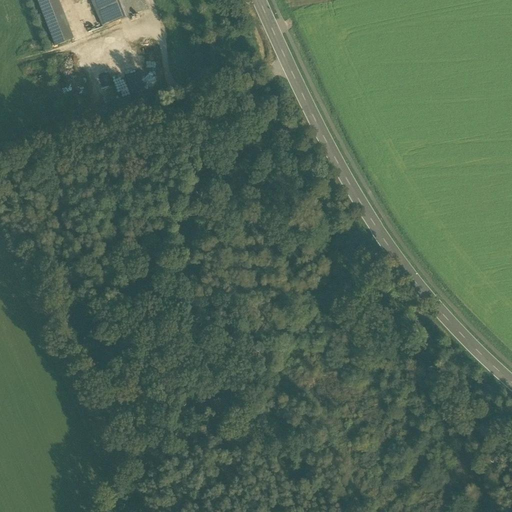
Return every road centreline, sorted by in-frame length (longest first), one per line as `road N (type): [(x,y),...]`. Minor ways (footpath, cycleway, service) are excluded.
road 1 (track): [(289,67),(226,106),(211,127),(105,511)]
road 2 (tertiary): [(511,382),(390,249),(344,178),(258,0)]
road 3 (track): [(0,152),(165,101),(246,66),(271,76)]
